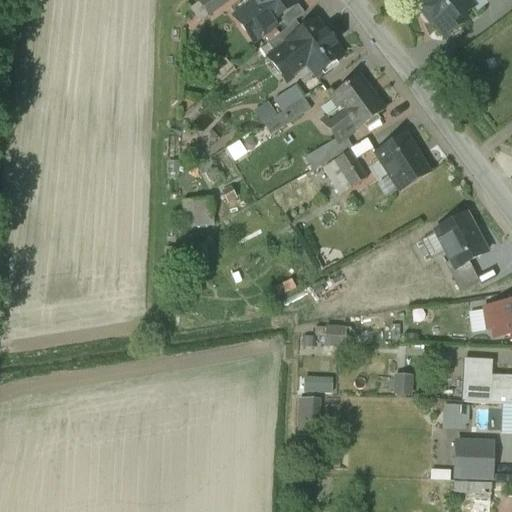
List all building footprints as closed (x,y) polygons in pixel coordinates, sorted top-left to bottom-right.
[(224,0),(203,0),(189,11),(198,23),(226,2),(224,0)] [(294,5),(290,0),(248,0),(258,13),(239,27),(251,44),(273,27),(270,23),(277,18),(294,5)] [(417,0),(416,1),(422,9),(421,11),(431,25),(433,23),(444,38),(467,20),(463,15),(473,8),(467,0),(417,0)] [(294,5),(277,18),(286,30),(294,24),(302,16),(294,5)] [(286,30),(267,47),(274,56),(287,46),(286,45),(301,33),(294,24),(286,30)] [(301,33),(286,45),(287,46),(274,56),(269,60),(286,83),(304,69),(312,80),(340,59),(314,24),(301,33)] [(352,84),(324,104),(337,121),(326,129),(338,144),(341,142),(341,143),(348,138),(349,140),(378,118),(352,84)] [(294,89),(272,103),(280,114),(302,100),(294,89)] [(302,100),(280,114),(280,115),(287,126),(309,112),(302,100)] [(280,115),(263,126),(269,138),(287,126),(280,115)] [(405,138),(374,157),(397,193),(427,174),(405,138)] [(366,142),(347,152),(348,154),(349,154),(354,163),(372,152),(366,142)] [(338,144),(307,161),(313,172),(347,152),(341,143),(338,145),(338,144)] [(354,163),(349,154),(348,154),(333,164),(350,191),(366,181),(354,163)] [(350,191),(333,164),(323,170),(340,197),(350,191)] [(215,199),(185,200),(186,228),(216,227),(215,199)] [(466,219),(464,216),(433,233),(454,271),(485,254),(476,238),(473,240),(462,221),(466,219)] [(328,285),(331,300),(350,297),(348,281),(328,285)] [(224,328),(220,298),(191,302),(195,332),(224,328)] [(511,306),(485,311),(488,330),(493,329),(494,340),(511,337),(511,342),(511,306)] [(349,329),(327,328),(326,348),(347,349),(349,329)] [(511,381),(490,381),(491,363),(470,362),(470,366),(464,365),(463,405),(511,406),(511,381)] [(415,395),(415,374),(396,375),(396,396),(415,395)] [(463,411),(446,411),(445,428),(463,428),(463,411)] [(492,445),(455,444),(454,480),(491,482),(492,445)] [(476,485),(453,484),(453,496),(473,497),(489,497),(489,485),(476,485)] [(488,511),(489,497),(473,497),(472,511),(488,511)]
